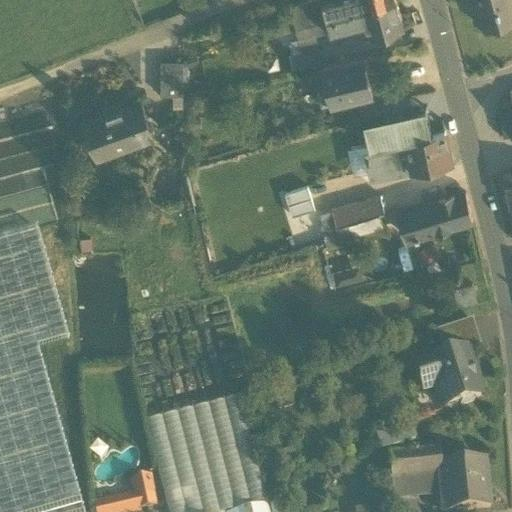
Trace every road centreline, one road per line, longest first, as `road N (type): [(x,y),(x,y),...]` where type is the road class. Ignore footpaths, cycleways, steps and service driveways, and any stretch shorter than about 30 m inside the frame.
road 1 (residential): [(432,0),(511,338)]
road 2 (unclassified): [(100,52),(239,0)]
